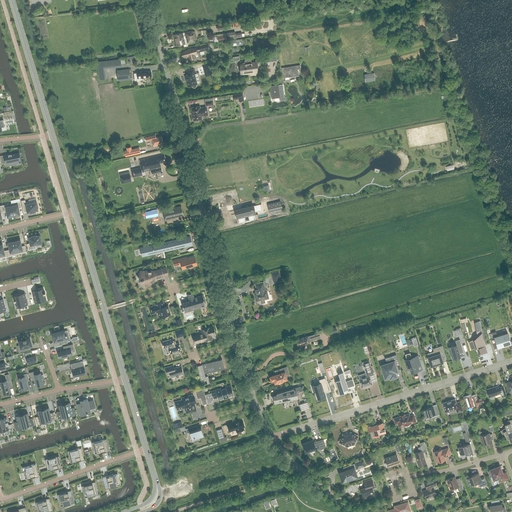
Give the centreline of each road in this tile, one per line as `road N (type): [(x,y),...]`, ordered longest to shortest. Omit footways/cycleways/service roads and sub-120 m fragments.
road 1 (unclassified): [(217,276),(145,0)]
road 2 (residential): [(271,438),(511,360)]
road 3 (secondary): [(125,380),(75,212)]
road 4 (residential): [(1,500),(138,453)]
road 5 (secondary): [(52,135),(11,0)]
